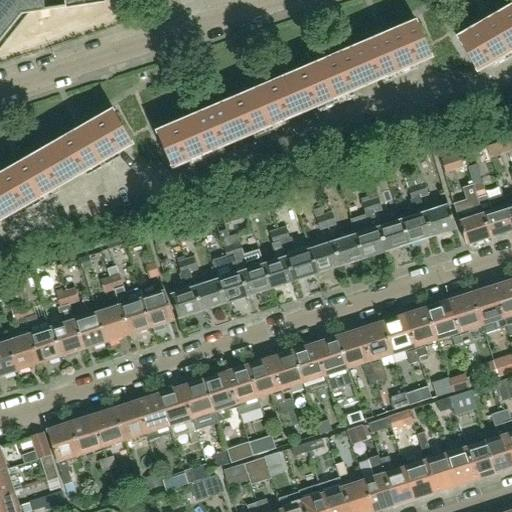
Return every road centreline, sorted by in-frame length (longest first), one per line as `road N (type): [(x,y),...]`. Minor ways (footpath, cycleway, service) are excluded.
road 1 (residential): [(0,423),(511,258)]
road 2 (residential): [(274,0),(0,88)]
